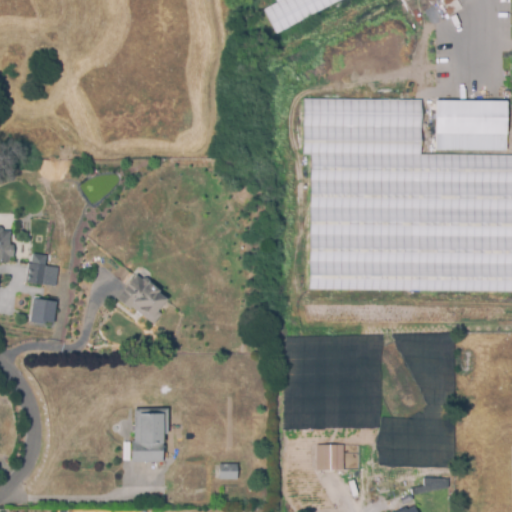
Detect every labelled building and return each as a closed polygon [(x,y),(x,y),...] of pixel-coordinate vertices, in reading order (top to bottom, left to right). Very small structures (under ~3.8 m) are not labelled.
[(273,36),(341,0),(274,0),(276,2),(260,11),(273,36)] [(303,100),(421,101),(421,155),(511,155),(511,292),(308,291),(309,154),(302,154),(303,100)] [(435,100),(507,101),(506,151),(434,151),(435,100)] [(0,260),(0,232),(10,229),(9,260),(0,260)] [(44,286),(28,285),(30,265),(46,267),(44,286)] [(152,324),(131,306),(128,309),(116,297),(134,274),(139,279),(143,276),(160,290),(158,292),(166,298),(158,310),(161,313),(152,324)] [(45,323),(30,321),(34,295),(57,299),(54,322),(46,320),(45,323)] [(162,461),(131,461),(131,439),(134,439),(133,408),(168,406),(168,433),(164,433),(164,441),(162,441),(162,461)] [(344,469),(316,469),(317,443),(343,443),(344,469)] [(237,479),(219,478),(220,461),(237,462),(237,479)] [(422,479),(447,479),(447,489),(423,489),(422,479)]
